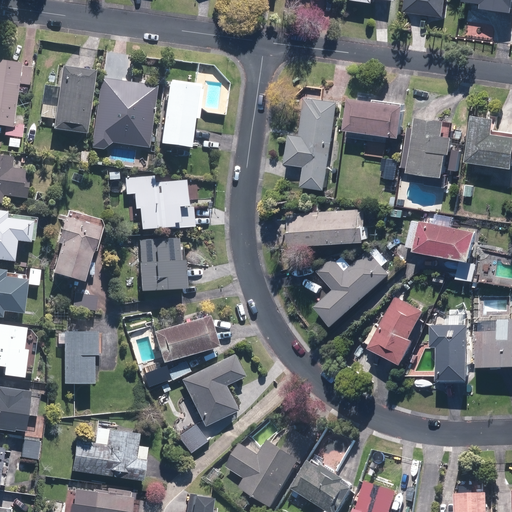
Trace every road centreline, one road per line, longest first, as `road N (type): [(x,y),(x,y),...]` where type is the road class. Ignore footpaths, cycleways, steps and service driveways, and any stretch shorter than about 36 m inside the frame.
road 1 (residential): [(264,42),(243,236),(271,326),(306,371),(358,409),(424,430),(511,433)]
road 2 (residential): [(264,42),(0,5)]
road 3 (residential): [(511,75),(264,42)]
